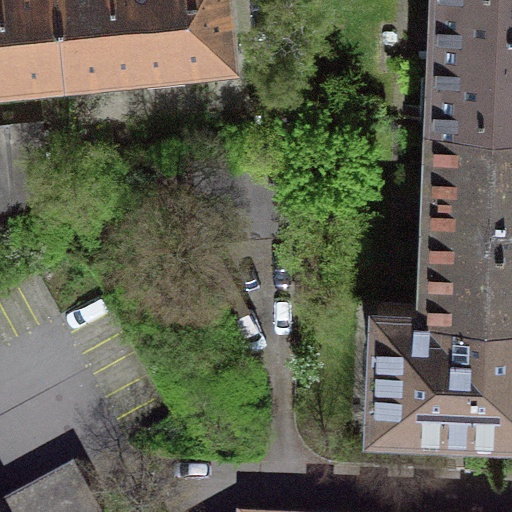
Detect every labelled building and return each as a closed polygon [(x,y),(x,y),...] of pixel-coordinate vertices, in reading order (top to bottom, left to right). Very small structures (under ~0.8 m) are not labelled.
[(0,0),(0,74),(64,68),(57,0),(0,0)] [(57,0),(64,68),(229,50),(224,0),(57,0)] [(421,116),(426,116),(511,119),(511,0),(438,0),(435,75),(422,75),(421,116)] [(273,229),(307,231),(308,151),(321,151),(322,114),(309,114),(310,112),(276,110),(274,148),(193,156),(202,237),(237,233),(273,229)] [(426,306),(511,309),(511,119),(426,116),(426,118),(445,118),(443,156),(432,155),(427,268),(439,268),(437,304),(426,304),(426,306)] [(39,122),(0,126),(0,234),(47,210),(39,122)] [(511,309),(426,306),(426,304),(377,302),(373,406),(413,408),(413,418),(482,421),(502,421),(502,411),(511,411),(511,309)] [(95,511),(73,471),(0,510),(0,511),(95,511)]
